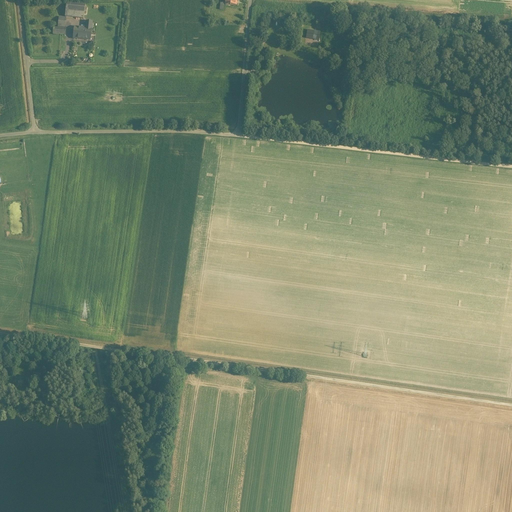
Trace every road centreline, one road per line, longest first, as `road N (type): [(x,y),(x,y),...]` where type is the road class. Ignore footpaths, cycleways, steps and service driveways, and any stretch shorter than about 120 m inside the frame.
road 1 (track): [(511,405),(0,333)]
road 2 (track): [(237,133),(511,166)]
road 3 (track): [(0,136),(237,133)]
road 4 (track): [(237,133),(250,0)]
road 5 (track): [(36,132),(19,0)]
